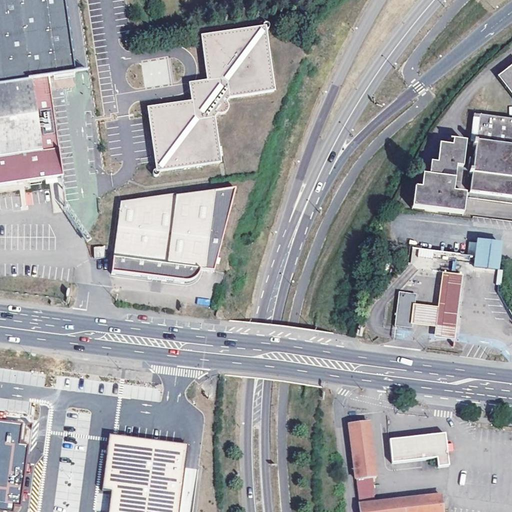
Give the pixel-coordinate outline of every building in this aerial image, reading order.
[(0,0),(0,82),(49,78),(74,75),(63,0),(0,0)] [(152,108),(159,169),(157,172),(157,173),(158,174),(159,174),(160,174),(161,174),(164,170),(222,163),(216,119),(221,113),(224,113),(227,111),(228,109),(228,107),(228,104),(231,99),(277,94),(270,37),(271,35),(271,34),(271,33),(272,32),(271,31),(271,30),(270,30),(269,30),(267,30),(265,32),(206,39),(211,83),(209,85),(206,90),(203,89),(202,89),(201,89),(200,90),(200,92),(200,94),(202,96),(198,100),(196,103),(152,108)] [(511,124),(479,121),(476,149),(473,149),(473,152),(476,152),(473,177),(470,176),(470,179),(472,180),(470,202),(511,208),(511,71),(501,79),(502,85),(511,99),(511,124)] [(49,78),(0,82),(0,189),(26,186),(64,180),(50,81),(49,78)] [(195,97),(198,100),(202,96),(200,94),(200,92),(200,90),(201,89),(202,89),(203,89),(206,90),(209,85),(206,84),(204,83),(201,84),(199,84),(197,86),(195,88),(195,90),(194,93),(195,95),(195,97)] [(410,211),(462,217),(464,197),(451,195),(454,172),(461,172),(464,146),(451,145),(451,151),(438,150),(435,169),(429,168),(427,181),(421,180),(420,193),(413,192),(410,211)] [(193,280),(196,278),(197,276),(198,272),(212,274),(234,191),(176,198),(176,196),(121,203),(108,274),(157,281),(182,284),(183,284),(189,283),(191,282),(193,280)] [(473,269),(498,272),(502,247),(476,243),(473,269)] [(94,249),(94,261),(104,260),(103,253),(103,249),(94,249)] [(443,270),(438,308),(414,305),(413,310),(412,320),(436,323),(435,335),(455,337),(463,273),(443,270)] [(413,310),(414,305),(415,297),(399,295),(395,328),(411,330),(412,320),(413,310)] [(22,423),(0,420),(0,509),(13,511),(14,504),(21,505),(28,444),(19,443),(22,423)] [(363,424),(349,426),(350,430),(356,480),(371,479),(376,478),(374,467),(370,423),(363,424)] [(438,436),(389,442),(392,465),(436,460),(437,468),(448,467),(445,435),(438,436)] [(112,493),(109,511),(178,511),(187,446),(115,437),(110,436),(103,492),(112,493)] [(371,479),(356,480),(359,505),(374,504),(371,479)] [(403,501),(374,504),(359,505),(360,511),(442,511),(441,497),(432,498),(403,501)]
